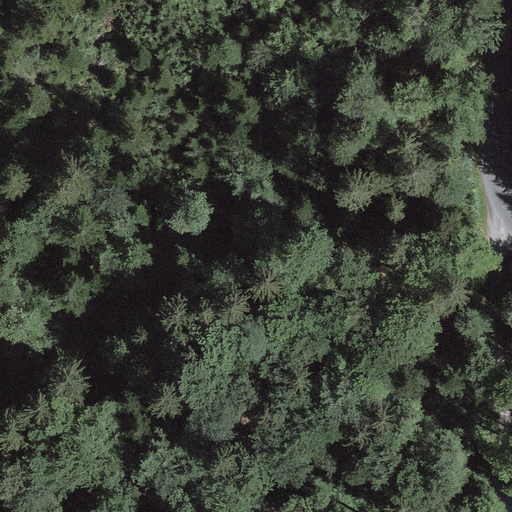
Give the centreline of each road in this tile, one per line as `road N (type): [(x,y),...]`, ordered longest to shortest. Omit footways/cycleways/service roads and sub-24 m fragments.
road 1 (track): [(510,203),(498,259),(507,511)]
road 2 (track): [(0,441),(113,482),(256,511)]
road 3 (unclassified): [(511,206),(495,153),(497,0)]
